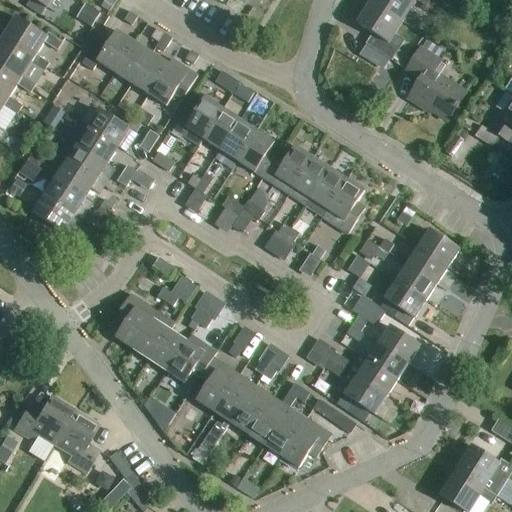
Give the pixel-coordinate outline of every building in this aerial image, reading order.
[(73,0),(30,0),(47,11),(53,0),(70,0),(72,1),(73,0)] [(111,15),(118,3),(112,0),(107,0),(102,9),(111,15)] [(374,0),(373,3),(404,23),(417,2),(433,12),(440,1),(437,0),(374,0)] [(373,3),(359,26),(374,36),(368,46),(392,62),(405,42),(395,36),(404,23),(373,3)] [(86,6),(78,19),(92,28),(100,16),(86,6)] [(133,28),(139,19),(131,14),(125,22),(133,28)] [(34,60),(36,57),(45,43),(57,51),(63,43),(48,34),(46,37),(17,19),(3,40),(34,60)] [(158,31),(153,39),(160,44),(165,36),(158,31)] [(116,75),(136,44),(118,33),(111,44),(101,37),(83,65),(94,72),(99,64),(116,75)] [(168,49),(173,41),(165,36),(160,44),(168,49)] [(49,65),(36,57),(34,60),(3,40),(0,44),(0,67),(20,81),(23,77),(31,64),(44,73),(49,65)] [(441,61),(445,54),(427,43),(423,49),(441,61)] [(132,86),(152,55),(136,44),(116,75),(132,86)] [(446,122),(465,93),(438,76),(443,68),(441,67),(442,64),(420,50),(405,73),(419,82),(408,100),(420,108),(421,106),(446,122)] [(195,67),(200,59),(192,54),(187,62),(195,67)] [(149,97),(169,66),(152,55),(132,86),(149,97)] [(169,66),(149,97),(168,109),(176,96),(184,102),(199,78),(173,61),(170,66),(169,66)] [(0,97),(7,102),(9,99),(17,86),(30,94),(36,85),(23,77),(20,81),(0,67),(0,97)] [(222,73),(215,84),(233,95),(240,84),(222,73)] [(234,98),(247,106),(254,95),(241,87),(234,98)] [(67,114),(77,98),(64,90),(55,107),(67,114)] [(379,107),(413,138),(423,127),(390,95),(379,107)] [(22,107),(9,99),(7,102),(0,97),(0,114),(4,108),(17,115),(22,107)] [(470,120),(479,104),(469,99),(461,115),(470,120)] [(199,149),(204,141),(223,111),(206,100),(199,112),(189,105),(172,132),(199,149)] [(511,104),(505,115),(498,111),(486,130),(511,146),(511,104)] [(59,122),(64,114),(54,109),(49,116),(59,122)] [(204,141),(220,152),(240,122),(223,111),(204,141)] [(120,150),(118,152),(125,157),(127,154),(138,137),(135,135),(141,127),(141,126),(125,116),(119,125),(100,113),(89,130),(120,150)] [(237,163),(257,133),(240,122),(220,152),(237,163)] [(496,152),(503,142),(482,128),(475,139),(496,152)] [(109,167),(118,152),(120,150),(89,130),(78,147),(109,167)] [(447,130),(434,144),(456,165),(470,151),(447,130)] [(149,155),(160,139),(151,133),(141,149),(149,155)] [(263,180),(276,160),(269,155),(275,145),(257,133),(237,163),(263,180)] [(103,177),(109,167),(78,147),(67,163),(105,188),(109,181),(103,177)] [(289,196),(313,159),(296,149),(285,166),(276,160),(263,180),(289,196)] [(39,170),(47,159),(35,151),(27,162),(39,170)] [(170,174),(176,165),(160,154),(154,164),(170,174)] [(289,196),(306,207),(330,171),(313,159),(289,196)] [(33,184),(41,172),(27,162),(19,174),(33,184)] [(100,195),(105,188),(67,163),(57,180),(88,200),(94,191),(100,195)] [(131,181),(135,174),(127,168),(123,175),(131,181)] [(330,171),(306,207),(323,218),(347,181),(330,171)] [(125,189),(131,181),(123,175),(117,183),(125,189)] [(187,185),(195,190),(201,182),(193,177),(187,185)] [(17,180),(10,192),(18,198),(26,186),(17,180)] [(87,201),(88,200),(57,180),(46,197),(83,221),(94,205),(87,201)] [(348,237),(365,211),(357,205),(365,193),(347,181),(323,218),(322,219),(348,237)] [(201,182),(195,190),(203,196),(208,188),(201,182)] [(110,215),(115,208),(106,202),(107,199),(101,196),(96,205),(101,208),(110,215)] [(78,230),(83,221),(46,197),(35,215),(66,235),(72,226),(78,230)] [(223,208),(239,219),(245,210),(229,199),(223,208)] [(200,223),(205,208),(188,203),(183,218),(200,223)] [(244,212),(260,223),(266,214),(250,203),(244,212)] [(105,223),(110,215),(101,208),(95,217),(105,223)] [(407,228),(412,221),(403,215),(398,223),(407,228)] [(286,240),(292,232),(284,226),(279,235),(286,240)] [(286,240),(294,245),(299,237),(292,232),(286,240)] [(419,251),(449,270),(460,253),(430,233),(419,251)] [(85,236),(75,251),(83,256),(93,242),(85,236)] [(379,249),(390,256),(395,247),(385,241),(385,243),(379,239),(375,246),(379,249)] [(368,242),(360,254),(372,262),(375,257),(379,249),(375,246),(368,242)] [(320,261),(326,252),(318,248),(313,257),(320,261)] [(438,287),(449,270),(419,251),(408,267),(438,287)] [(153,269),(171,280),(177,271),(160,259),(153,269)] [(427,303),(438,287),(408,267),(397,283),(427,303)] [(352,291),(352,292),(363,298),(369,288),(359,281),(352,291)] [(397,283),(391,292),(382,286),(376,295),(385,301),(387,302),(389,304),(403,313),(416,321),(427,303),(397,283)] [(166,303),(172,294),(165,290),(159,298),(166,303)] [(172,294),(166,303),(174,308),(180,299),(172,294)] [(134,352),(159,314),(131,296),(114,323),(124,329),(117,340),(134,352)] [(362,298),(352,313),(364,321),(374,306),(363,299),(362,298)] [(387,302),(381,311),(410,330),(416,321),(403,313),(389,304),(387,302)] [(198,325),(203,317),(195,312),(190,320),(193,322),(198,325)] [(151,362),(170,332),(175,325),(159,314),(134,352),(151,362)] [(205,330),(211,322),(203,317),(198,325),(199,327),(205,330)] [(357,318),(351,328),(360,334),(367,324),(357,318)] [(195,333),(199,327),(198,325),(193,322),(189,329),(195,333)] [(360,334),(351,328),(346,336),(359,344),(364,337),(360,334)] [(379,346),(410,366),(421,348),(391,328),(379,346)] [(167,373),(187,343),(170,332),(151,362),(167,373)] [(200,379),(214,359),(217,353),(191,336),(187,343),(167,373),(185,385),(193,374),(200,379)] [(235,360),(241,351),(233,346),(227,354),(235,360)] [(399,383),(410,366),(379,346),(368,363),(399,383)] [(399,383),(368,363),(359,357),(353,366),(344,360),(335,355),(330,362),(340,368),(357,380),(388,400),(399,383)] [(215,415),(240,376),(214,359),(200,379),(209,385),(197,403),(215,415)] [(376,417),(388,400),(357,380),(340,368),(330,362),(325,369),(345,382),(338,392),(342,394),(335,405),(354,418),(361,407),(376,417)] [(262,376),(267,368),(259,363),(254,371),(262,376)] [(270,381),(275,374),(267,368),(262,376),(270,381)] [(229,424),(231,425),(256,387),(240,376),(215,415),(222,420),(217,424),(201,448),(211,455),(227,430),(226,430),(229,424)] [(326,398),(331,389),(320,382),(314,391),(326,398)] [(296,399),(301,392),(293,386),(281,404),(272,398),(248,436),(264,447),(284,417),(296,400),(296,399)] [(248,436),(272,398),(256,387),(231,425),(248,436)] [(301,392),(296,399),(296,400),(306,407),(312,399),(301,392)] [(53,447),(74,412),(50,398),(39,417),(27,410),(14,432),(33,443),(37,437),(53,447)] [(312,411),(330,423),(337,413),(319,401),(312,411)] [(164,406),(154,420),(164,433),(176,414),(164,406)] [(74,412),(53,447),(71,458),(67,464),(86,475),(99,453),(87,446),(99,427),(74,412)] [(264,447),(281,458),(301,428),(284,417),(264,447)] [(464,420),(455,433),(472,445),(481,432),(464,420)] [(301,428),(281,458),(300,471),(310,457),(317,462),(333,440),(309,423),(304,430),(301,428)] [(0,463),(3,466),(16,445),(3,437),(0,442),(0,463)] [(457,473),(496,497),(511,471),(511,468),(502,462),(500,466),(473,449),(457,473)] [(127,487),(134,482),(114,455),(106,460),(127,487)] [(494,498),(495,498),(496,497),(457,473),(442,498),(463,511),(471,511),(480,499),(490,505),(494,498)] [(234,477),(229,484),(237,489),(242,482),(234,477)] [(120,481),(99,503),(107,511),(129,490),(120,481)]
